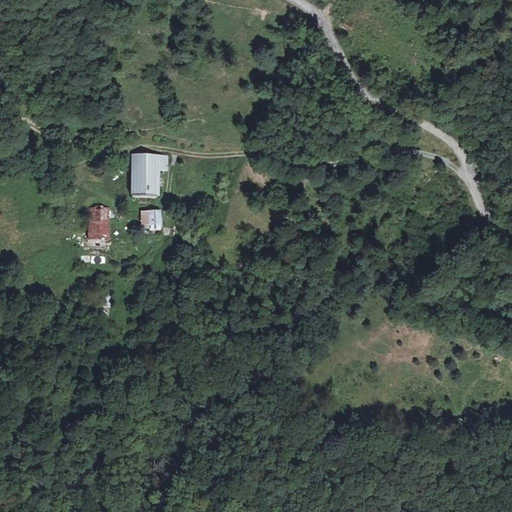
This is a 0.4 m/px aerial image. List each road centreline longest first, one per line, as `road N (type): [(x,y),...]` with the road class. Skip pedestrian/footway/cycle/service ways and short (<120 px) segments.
road 1 (tertiary): [(511,236),(482,207),(452,142),(384,107),(349,73),(329,30),(293,0)]
road 2 (track): [(478,192),(442,158),(398,149),(323,167),(174,149)]
road 3 (track): [(174,149),(74,145),(24,120),(0,119)]
